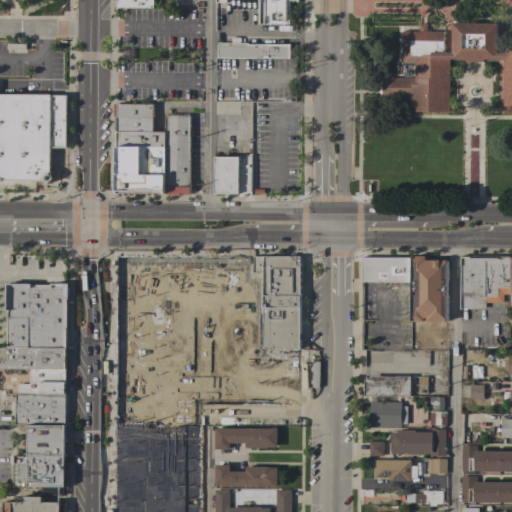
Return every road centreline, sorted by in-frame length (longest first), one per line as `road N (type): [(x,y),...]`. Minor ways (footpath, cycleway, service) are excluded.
road 1 (residential): [(332,511),(331,214)]
road 2 (primary): [(88,511),(87,238)]
road 3 (primary): [(331,214),(87,215)]
road 4 (secondary): [(87,215),(92,0)]
road 5 (residential): [(331,214),(333,0)]
road 6 (primary): [(87,238),(244,239)]
road 7 (primary): [(332,239),(484,239)]
